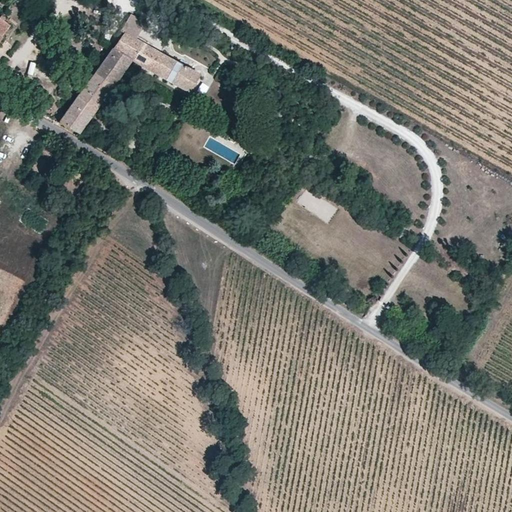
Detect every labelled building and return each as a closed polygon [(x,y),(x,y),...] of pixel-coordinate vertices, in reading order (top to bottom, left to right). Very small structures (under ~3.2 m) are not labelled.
[(0,18),(0,42),(4,37),(2,35),(10,24),(1,18),(0,18)] [(126,32),(114,48),(133,58),(131,60),(190,92),(201,73),(126,32)] [(48,59),(60,60),(62,62),(68,65),(74,66),(78,65),(82,63),(85,60),(88,55),(89,49),(86,43),(81,38),(74,34),(68,35),(61,39),(57,44),(56,50),(52,49),(48,59)] [(114,48),(59,122),(79,134),(131,60),(133,58),(114,48)] [(328,223),(337,209),(307,187),(297,201),(328,223)]
